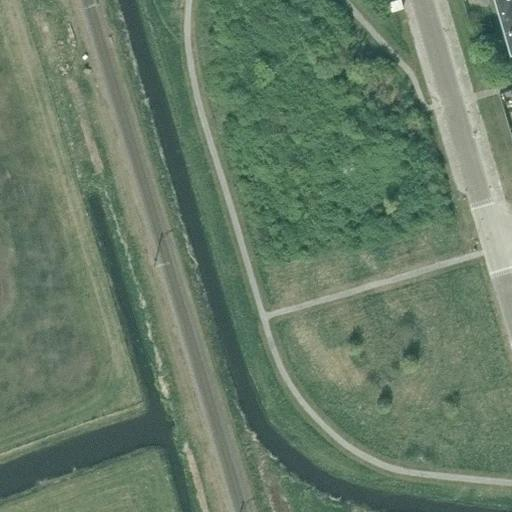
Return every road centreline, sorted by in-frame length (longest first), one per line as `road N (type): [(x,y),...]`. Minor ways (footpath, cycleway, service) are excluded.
road 1 (track): [(6,0),(119,360),(99,401),(0,446)]
road 2 (unclassified): [(493,235),(426,0)]
